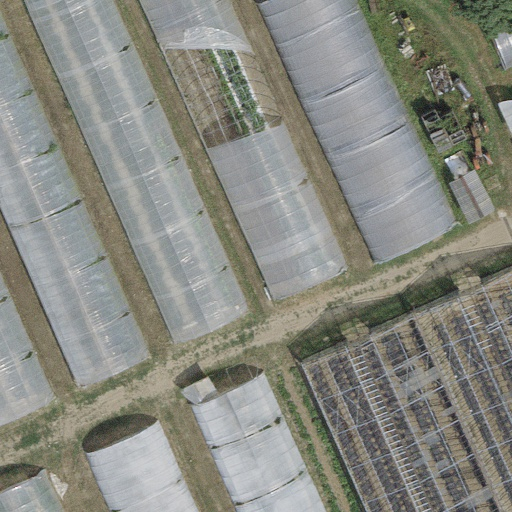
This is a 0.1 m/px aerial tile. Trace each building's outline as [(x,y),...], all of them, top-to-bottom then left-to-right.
[(100,0),(3,0),(166,359),(247,322),(100,0)] [(220,0),(132,0),(266,309),(340,277),(220,0)] [(346,0),(285,0),(253,14),(369,275),(452,238),(346,0)] [(0,23),(0,233),(71,400),(147,368),(0,23)] [(511,511),(511,273),(412,318),(498,511),(511,511)] [(0,291),(0,436),(54,413),(0,291)] [(486,511),(408,332),(299,379),(356,511),(486,511)] [(336,511),(280,381),(194,418),(234,511),(336,511)] [(190,511),(156,433),(80,467),(99,511),(190,511)] [(60,511),(46,479),(0,498),(0,511),(60,511)]
